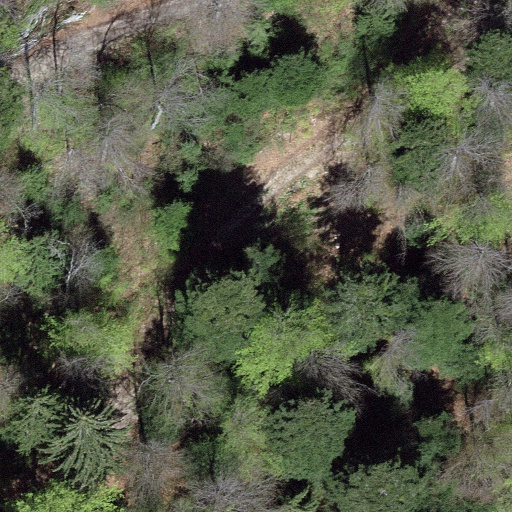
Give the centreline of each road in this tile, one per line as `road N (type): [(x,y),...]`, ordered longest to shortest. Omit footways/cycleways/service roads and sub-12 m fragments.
road 1 (track): [(443,0),(379,83),(226,220),(166,324),(14,511)]
road 2 (track): [(174,0),(0,75)]
